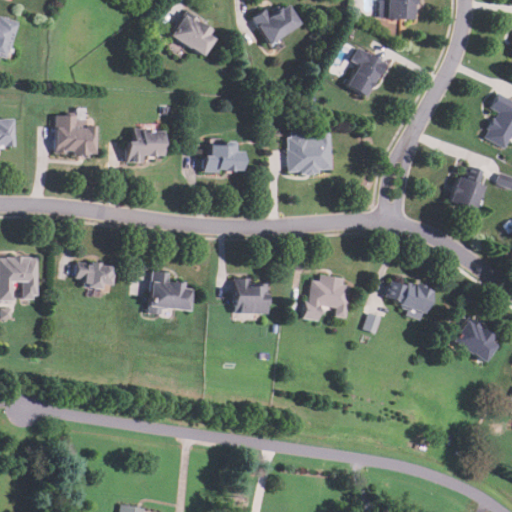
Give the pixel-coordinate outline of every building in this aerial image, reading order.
[(412,19),(412,0),(385,0),(385,1),(379,0),(379,17),(412,19)] [(266,44),(296,24),(284,5),(266,17),(261,9),(248,17),(266,44)] [(213,35),(181,13),(166,35),(198,57),(213,35)] [(0,57),(4,58),(12,21),(0,18),(0,57)] [(365,97),(382,62),(354,48),(347,61),(354,64),(343,86),(365,97)] [(511,101),(493,92),(485,108),(493,112),(481,137),(502,148),(510,132),(511,132),(511,101)] [(91,127),(80,127),(80,116),(52,116),(52,155),(91,155),(91,127)] [(0,147),(9,147),(9,120),(0,120),(0,147)] [(159,129),(125,129),(124,162),(139,162),(139,157),(159,157),(159,129)] [(283,136),(325,134),(327,169),(285,171),(283,136)] [(239,151),(231,151),(231,144),(201,144),(201,171),(239,171),(239,151)] [(471,210),(484,172),(465,166),(461,178),(454,176),(445,202),(471,210)] [(33,297),(33,256),(0,256),(0,317),(8,317),(8,281),(18,281),(18,297),(33,297)] [(79,285),(106,289),(109,264),(74,259),(71,278),(80,279),(79,285)] [(146,308),(186,310),(188,286),(180,286),(181,274),(148,272),(146,308)] [(429,288),(388,274),(381,297),(421,310),(429,288)] [(346,278),(314,275),(314,279),(305,278),(300,317),(315,319),(316,307),(330,309),(329,315),(342,316),(346,278)] [(230,311),(264,311),(264,278),(230,278),(230,311)] [(360,328),(372,332),(378,316),(365,312),(360,328)] [(481,361),(496,339),(463,317),(448,339),(481,361)] [(511,385),(502,408),(511,412),(511,385)]
